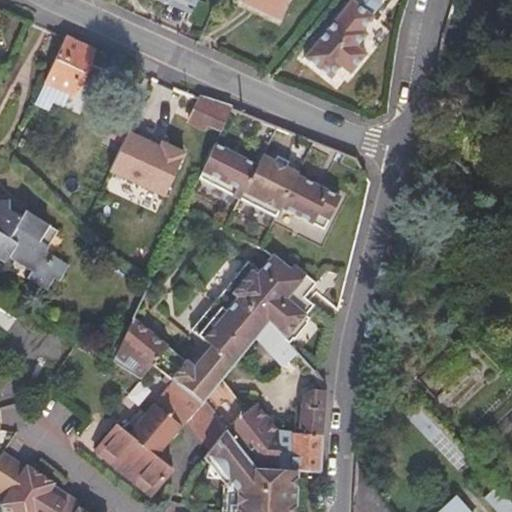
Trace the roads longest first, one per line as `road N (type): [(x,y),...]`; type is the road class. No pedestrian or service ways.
road 1 (unclassified): [(58,0),(397,153)]
road 2 (unclassified): [(397,153),(353,331),(341,511)]
road 3 (unclassified): [(429,0),(397,153)]
